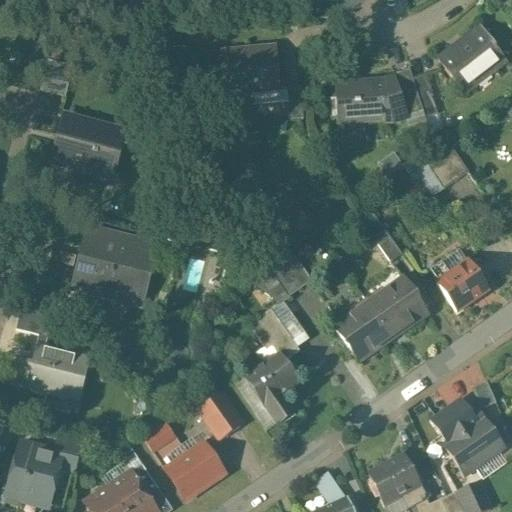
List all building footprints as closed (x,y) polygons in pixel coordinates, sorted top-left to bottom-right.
[(143,0),(142,5),(148,7),(147,10),(161,13),(163,0),(143,0)] [(177,0),(163,0),(161,13),(175,16),(177,0)] [(479,28),(437,60),(463,94),(504,62),(493,48),(494,47),(479,28)] [(250,52),(218,54),(221,96),(248,94),(248,90),(278,87),(275,51),(250,54),(250,52)] [(72,67),(46,60),(39,91),(64,98),(72,67)] [(408,71),(392,76),(392,75),(391,75),(392,79),(401,106),(418,100),(412,80),(408,70),(408,71)] [(424,76),(412,80),(418,100),(421,110),(434,106),(424,76)] [(392,79),(382,83),(385,120),(384,120),(385,125),(405,118),(401,106),(392,79)] [(357,85),(336,86),(338,124),(384,120),(385,120),(382,83),(380,83),(381,84),(357,86),(357,85)] [(300,88),(285,89),(287,121),(302,120),(300,88)] [(434,106),(421,110),(424,118),(437,114),(434,106)] [(122,133),(65,117),(53,163),(110,178),(122,133)] [(468,173),(450,147),(438,155),(455,181),(468,173)] [(438,155),(426,164),(443,190),(455,181),(438,155)] [(401,255),(384,231),(372,239),(389,263),(401,255)] [(136,244),(90,232),(76,287),(116,297),(119,287),(142,293),(151,258),(142,256),(144,246),(148,234),(140,232),(136,244)] [(74,258),(60,254),(58,263),(71,266),(74,258)] [(294,256),(270,272),(288,298),(311,282),(294,256)] [(467,263),(436,284),(455,312),(487,291),(467,263)] [(417,299),(403,279),(367,304),(391,339),(426,314),(416,300),(417,299)] [(367,304),(332,329),(345,349),(346,348),(356,363),(391,339),(367,304)] [(52,318),(20,310),(15,331),(38,336),(47,339),(52,318)] [(77,355),(45,346),(47,339),(38,336),(31,364),(16,360),(9,386),(65,401),(77,355)] [(288,337),(272,349),(277,356),(278,355),(283,362),(298,352),(288,337)] [(277,356),(243,379),(278,430),(296,417),(282,397),(292,390),(291,389),(298,385),(283,362),(278,355),(277,356)] [(495,403),(486,383),(473,389),(482,409),(495,403)] [(220,395),(197,411),(219,441),(242,425),(220,395)] [(476,410),(469,415),(459,401),(430,421),(447,445),(443,447),(463,476),(502,448),(476,410)] [(162,420),(140,436),(153,453),(175,438),(162,420)] [(83,444),(57,438),(52,455),(62,458),(58,471),(74,475),(83,444)] [(38,449),(20,444),(11,476),(5,479),(0,497),(3,502),(18,507),(23,504),(25,497),(49,504),(55,480),(61,477),(58,471),(62,458),(52,455),(38,451),(38,449)] [(200,444),(190,450),(188,446),(172,456),(176,462),(162,471),(182,501),(220,476),(200,444)] [(420,489),(405,458),(369,476),(384,507),(420,489)] [(130,474),(107,489),(122,511),(155,511),(156,511),(146,497),(130,474)] [(336,489),(327,476),(315,484),(324,497),(336,489)] [(478,482),(456,492),(464,511),(485,511),(490,510),(478,482)] [(122,511),(107,489),(84,505),(88,511),(122,511)] [(157,489),(146,497),(156,511),(155,511),(170,511),(172,511),(157,489)] [(336,489),(324,497),(330,505),(343,500),(336,489)] [(464,511),(456,492),(444,497),(450,511),(464,511)] [(450,511),(444,497),(439,500),(444,511),(450,511)] [(330,505),(315,511),(352,511),(346,498),(343,500),(330,505)] [(444,511),(439,500),(427,506),(429,511),(444,511)]
